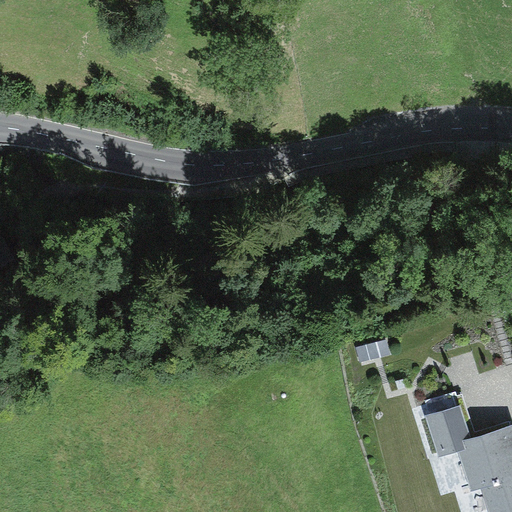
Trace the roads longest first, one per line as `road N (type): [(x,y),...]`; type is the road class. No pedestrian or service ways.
road 1 (tertiary): [(511,126),(436,121),(212,168),(0,127)]
road 2 (track): [(266,175),(253,185),(158,193),(93,188),(19,209)]
